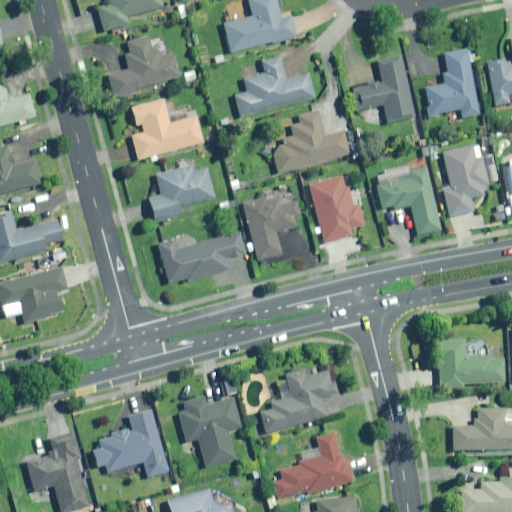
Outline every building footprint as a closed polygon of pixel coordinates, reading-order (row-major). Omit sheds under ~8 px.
[(107,0),(109,4),(97,7),(104,32),(128,25),(126,18),(164,7),(161,0),(107,0)] [(239,11),(241,20),(224,24),(230,52),(295,37),(290,14),(280,17),(275,0),(247,0),(250,9),(239,11)] [(152,49),(149,37),(126,43),(129,53),(124,55),(128,69),(106,76),(113,96),(180,76),(173,53),(160,57),(158,47),(152,49)] [(511,38),(505,39),(510,59),(483,65),(491,107),(507,104),(506,96),(511,94),(511,38)] [(477,116),(465,50),(440,55),(445,84),(424,88),(429,118),(438,116),(437,114),(460,109),(461,119),(477,116)] [(286,79),(281,57),(262,62),(265,74),(243,79),(247,93),(234,96),(239,117),(314,98),(307,74),(286,79)] [(415,117),(402,57),(378,62),(382,83),(353,89),(357,110),(383,105),(387,123),(415,117)] [(8,100),(4,85),(0,85),(0,125),(35,117),(29,94),(8,100)] [(170,124),(164,100),(131,108),(135,126),(141,124),(143,133),(131,136),(137,160),(203,142),(196,117),(170,124)] [(324,137),(317,111),(297,117),(299,124),(290,126),(292,137),(281,140),(282,145),(271,148),(277,173),(350,154),(344,131),(324,137)] [(14,167),(8,146),(0,147),(0,194),(39,184),(33,162),(14,167)] [(472,161),(469,148),(443,154),(451,187),(442,188),(449,217),(470,212),(467,200),(481,196),(479,186),(485,184),(479,159),(472,161)] [(511,166),(503,167),(510,219),(511,218),(511,166)] [(190,173),(189,167),(156,175),(160,196),(149,198),(154,222),(181,216),(179,207),(214,199),(207,169),(190,173)] [(441,230),(426,168),(407,172),(409,178),(376,187),(381,210),(392,207),(393,210),(410,206),(418,235),(441,230)] [(351,207),(343,177),(309,185),(324,244),(351,237),(349,229),(365,225),(359,204),(351,207)] [(285,203),(282,194),(242,205),(257,261),(281,254),(275,233),(296,228),(293,218),(299,216),(295,200),(285,203)] [(16,231),(11,213),(0,216),(0,262),(43,252),(41,246),(61,240),(56,221),(16,231)] [(245,253),(238,232),(178,250),(175,241),(157,246),(168,284),(181,280),(183,283),(228,270),(225,259),(245,253)] [(67,290),(61,269),(0,284),(0,301),(2,311),(19,306),(23,324),(62,313),(57,293),(67,290)] [(501,355),(478,356),(462,357),(461,341),(435,342),(436,352),(427,352),(428,364),(437,363),(438,391),(459,390),(459,386),(502,384),(501,355)] [(310,375),(309,369),(284,376),(286,381),(278,383),(282,400),(270,403),(272,410),(260,413),(265,433),(324,418),(320,399),(338,394),(335,381),(331,382),(328,370),(310,375)] [(243,428),(234,399),(204,407),(201,398),(183,403),(186,411),(178,413),(186,443),(198,439),(206,468),(236,459),(228,432),(243,428)] [(511,426),(501,426),(501,410),(471,410),(471,427),(452,428),(453,451),(500,451),(511,450),(511,426)] [(169,472),(152,411),(128,418),(132,430),(98,439),(101,449),(93,451),(97,467),(105,465),(107,472),(143,462),(147,478),(169,472)] [(80,458),(73,433),(48,440),(53,455),(25,463),(33,492),(53,486),(60,511),(70,511),(90,506),(76,459),(80,458)] [(343,462),(335,433),(315,438),(319,456),(298,461),(299,464),(279,469),(282,480),(272,483),(277,499),(305,492),(306,494),(354,481),(348,461),(343,462)] [(511,511),(511,469),(505,470),(505,483),(478,483),(478,491),(460,491),(460,511),(511,511)] [(228,511),(213,502),(209,490),(167,501),(170,511),(228,511)] [(355,511),(353,496),(315,501),(316,511),(355,511)]
